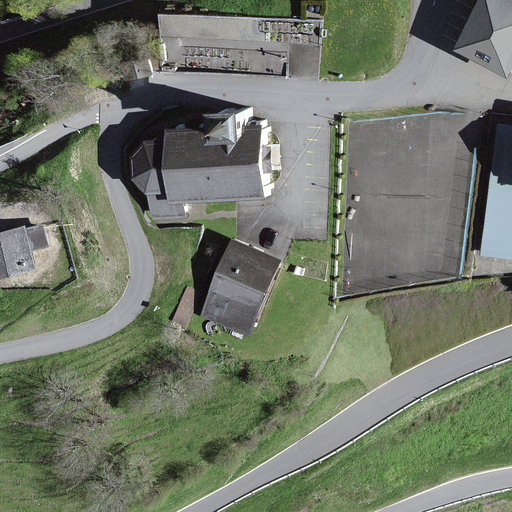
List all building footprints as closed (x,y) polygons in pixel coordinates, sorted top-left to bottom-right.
[(511,0),(487,0),(462,50),(511,75),(511,0)] [(121,59),(127,80),(156,72),(150,51),(121,59)] [(224,127),(174,129),(175,140),(154,140),(138,157),(139,180),(154,194),(155,219),(190,218),(190,204),(275,200),(272,125),(255,126),(255,110),(223,111),(224,127)] [(511,124),(500,123),(483,255),(511,259),(511,124)] [(31,225),(0,232),(0,280),(42,270),(37,250),(52,246),(46,223),(32,227),(31,225)] [(283,260),(238,241),(208,314),(253,333),(283,260)]
